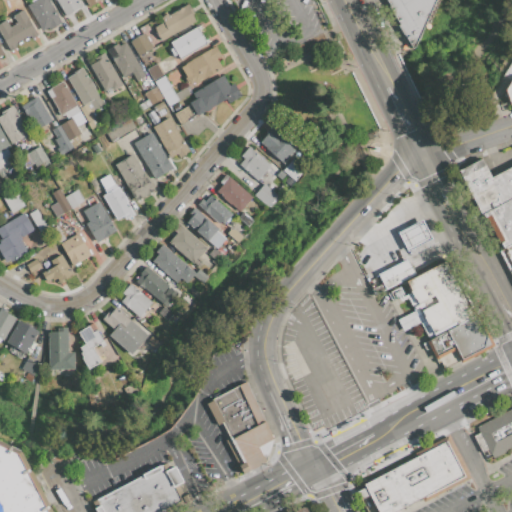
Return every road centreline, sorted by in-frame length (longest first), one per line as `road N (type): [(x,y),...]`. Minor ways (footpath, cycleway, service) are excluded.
road 1 (residential): [(216,0),(260,82),(247,118),(82,303),(30,301),(0,282)]
road 2 (residential): [(422,154),(399,168),(267,323)]
road 3 (residential): [(148,0),(0,87)]
